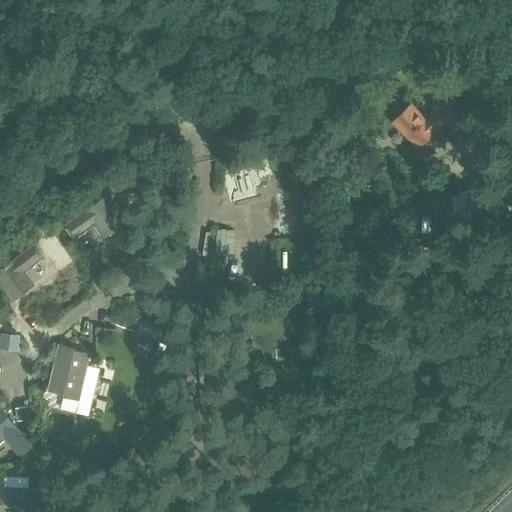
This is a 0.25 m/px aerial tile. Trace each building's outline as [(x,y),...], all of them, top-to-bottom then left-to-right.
[(426,110),(422,115),(410,103),(393,120),(417,146),(424,139),(428,143),(441,131),(454,144),(464,135),(452,123),(464,112),(444,91),(432,103),(436,107),(430,113),(426,110)] [(451,193),(433,194),(435,221),(452,218),(451,193)] [(103,238),(118,227),(128,221),(110,194),(64,225),(74,239),(94,225),(103,238)] [(490,197),(482,204),(490,214),(487,217),(495,227),(507,217),(490,197)] [(40,244),(52,236),(42,223),(31,232),(40,244)] [(36,243),(0,269),(0,293),(9,305),(36,285),(25,271),(45,256),(36,243)] [(133,330),(137,319),(132,317),(120,312),(116,324),(128,328),(133,330)] [(145,337),(151,334),(153,328),(150,323),(144,321),(139,323),(137,329),(139,335),(145,337)] [(20,334),(2,332),(0,344),(0,348),(18,350),(20,334)] [(59,345),(47,391),(78,399),(90,352),(59,345)] [(291,348),(276,349),(277,364),(292,362),(291,348)] [(469,355),(470,365),(480,364),(479,354),(469,355)] [(0,408),(0,441),(2,439),(17,456),(31,444),(0,408)] [(0,511),(38,511),(39,490),(0,489),(0,511)]
